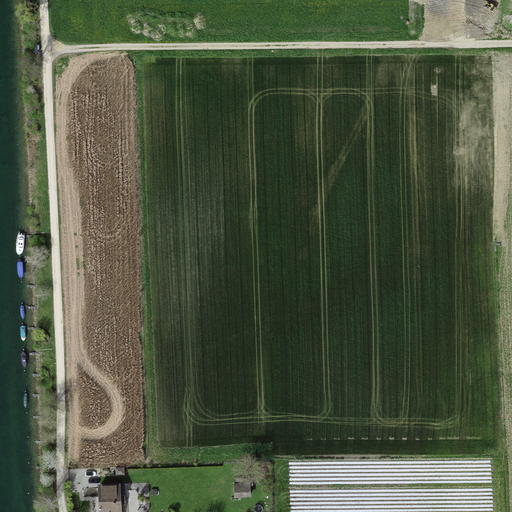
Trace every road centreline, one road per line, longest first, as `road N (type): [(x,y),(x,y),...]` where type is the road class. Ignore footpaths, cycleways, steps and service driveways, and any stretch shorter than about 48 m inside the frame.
road 1 (track): [(47,50),(511,45)]
road 2 (track): [(47,50),(63,511)]
